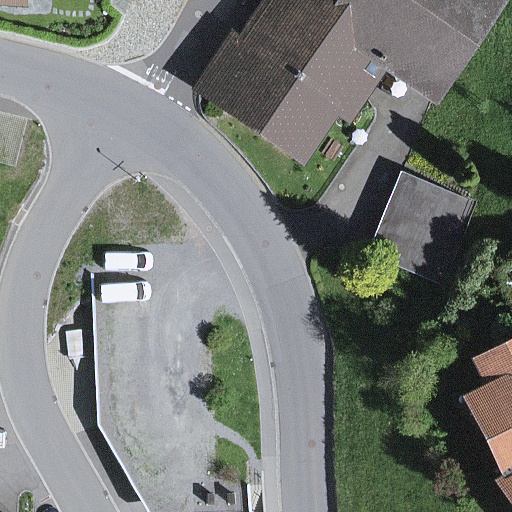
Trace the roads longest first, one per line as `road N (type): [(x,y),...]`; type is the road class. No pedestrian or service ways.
road 1 (residential): [(309,511),(300,359),(283,287),(197,158),(132,114)]
road 2 (residential): [(89,511),(40,422),(19,331),(37,250),(98,137),(132,114)]
road 3 (residential): [(132,114),(164,93),(214,0)]
road 4 (residential): [(132,114),(0,66)]
